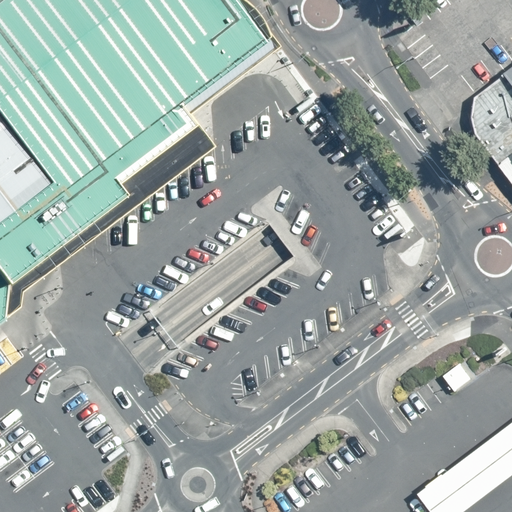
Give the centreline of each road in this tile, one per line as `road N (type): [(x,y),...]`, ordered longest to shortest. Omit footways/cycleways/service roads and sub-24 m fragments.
road 1 (tertiary): [(221,462),(469,280)]
road 2 (secondary): [(478,227),(341,47)]
